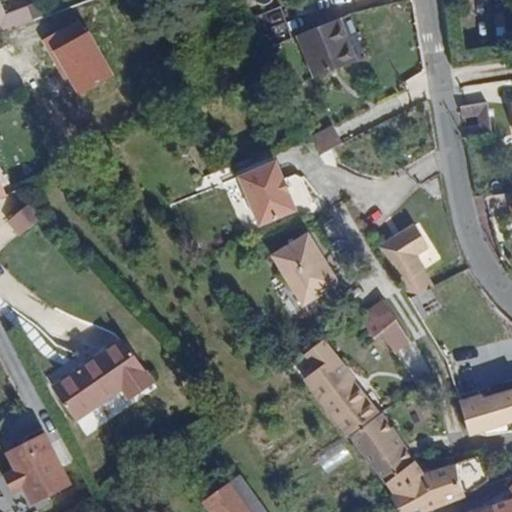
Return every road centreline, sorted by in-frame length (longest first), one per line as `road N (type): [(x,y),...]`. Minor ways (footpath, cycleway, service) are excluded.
road 1 (unknown): [(455,175),(384,195),(366,211),(361,237),(424,339),(442,415),(511,450)]
road 2 (residential): [(426,0),(475,255),(511,300)]
